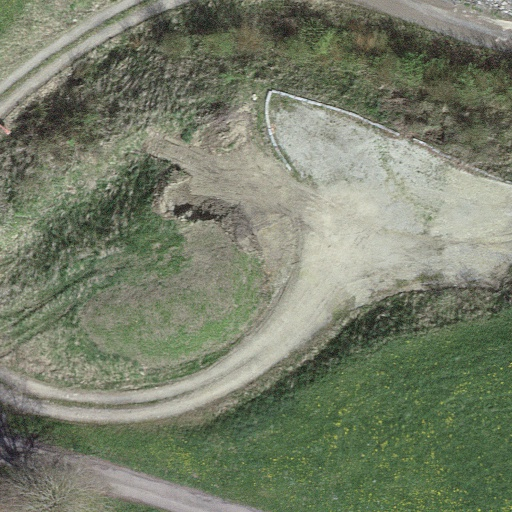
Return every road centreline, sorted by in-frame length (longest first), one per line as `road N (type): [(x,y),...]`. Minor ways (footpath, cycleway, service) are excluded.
road 1 (track): [(417,165),(287,328),(200,389),(106,407),(54,402),(0,381)]
road 2 (track): [(0,100),(103,25),(154,0)]
road 3 (track): [(386,0),(511,37)]
